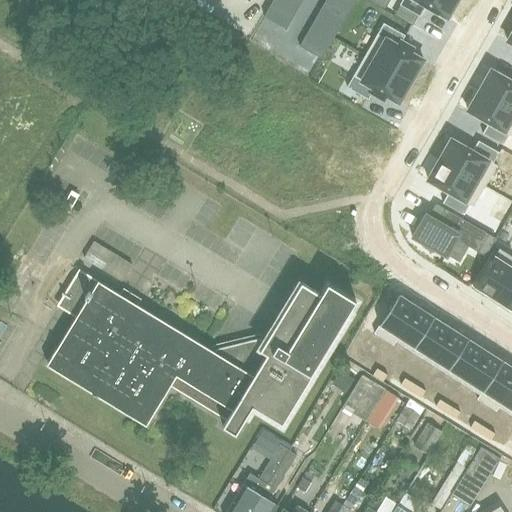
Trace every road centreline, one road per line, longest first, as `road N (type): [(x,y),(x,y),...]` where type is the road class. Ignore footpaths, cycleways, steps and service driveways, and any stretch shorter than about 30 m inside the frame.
road 1 (residential): [(492,0),(379,194),(375,220),(380,249),(511,340)]
road 2 (unclassified): [(158,511),(0,416)]
